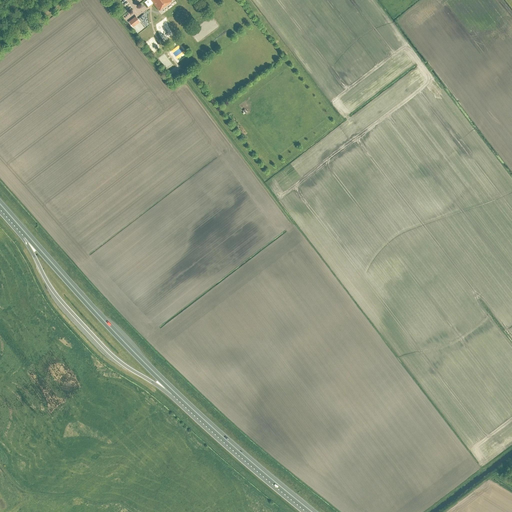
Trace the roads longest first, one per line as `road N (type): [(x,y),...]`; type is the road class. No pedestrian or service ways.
road 1 (trunk): [(180,397),(21,228)]
road 2 (trunk): [(312,511),(180,397)]
